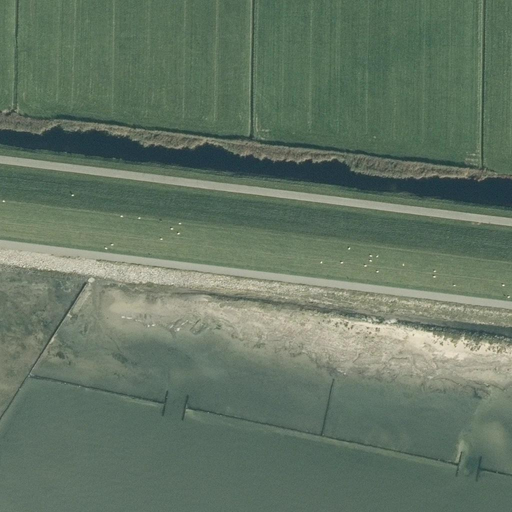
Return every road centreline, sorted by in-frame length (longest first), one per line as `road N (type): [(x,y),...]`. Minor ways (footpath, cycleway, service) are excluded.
road 1 (unclassified): [(0,250),(511,314)]
road 2 (unclassified): [(511,227),(0,163)]
